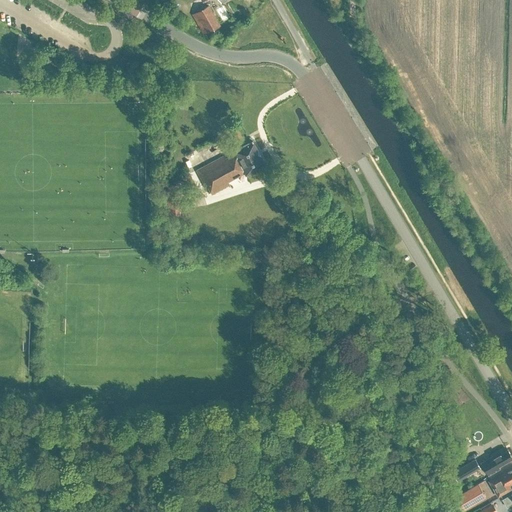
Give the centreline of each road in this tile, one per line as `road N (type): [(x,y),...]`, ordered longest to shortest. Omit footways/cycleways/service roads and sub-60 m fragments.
road 1 (tertiary): [(511,415),(294,62),(210,52),(119,0)]
road 2 (track): [(352,0),(355,34),(511,294)]
road 3 (track): [(354,150),(319,172),(279,162),(261,130),(264,113),(309,84)]
